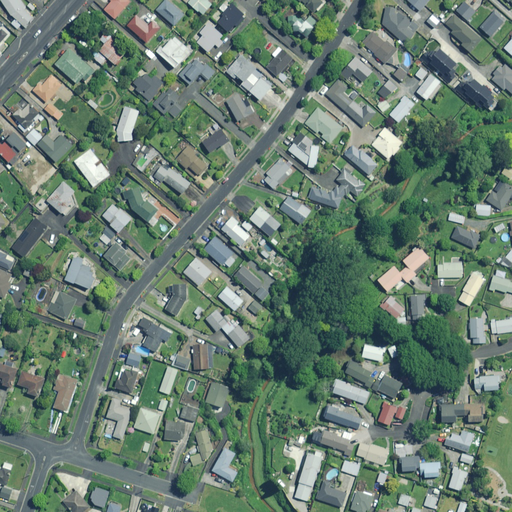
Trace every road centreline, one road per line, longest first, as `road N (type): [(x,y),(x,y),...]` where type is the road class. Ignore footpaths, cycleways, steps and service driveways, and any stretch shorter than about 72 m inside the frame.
road 1 (residential): [(71,456),(132,294),(279,126),(361,0)]
road 2 (residential): [(374,431),(409,428),(426,390),(467,357)]
road 3 (residential): [(71,456),(193,497)]
